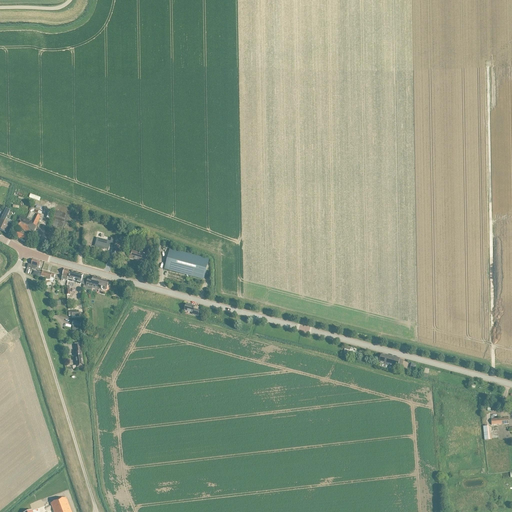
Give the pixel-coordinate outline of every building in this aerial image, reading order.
[(0,230),(6,233),(8,229),(10,226),(9,225),(12,221),(7,219),(11,211),(6,208),(0,221),(0,229),(0,230),(0,229),(0,230)] [(60,235),(60,233),(65,214),(54,211),(48,232),(60,235)] [(33,232),(41,217),(30,212),(26,220),(18,216),(16,220),(13,219),(11,222),(17,225),(16,228),(20,230),(16,238),(27,243),(30,237),(28,236),(31,231),(33,232)] [(97,239),(95,247),(108,251),(110,246),(113,247),(115,240),(111,239),(110,242),(97,239)] [(204,279),(209,260),(170,250),(165,269),(204,279)] [(139,254),(132,252),(130,258),(141,261),(143,254),(139,253),(139,254)] [(39,266),(40,264),(40,262),(33,260),(32,260),(31,265),(28,264),(27,268),(38,271),(39,266)] [(40,278),(41,276),(42,273),(27,269),(26,273),(40,278)] [(68,281),(70,271),(64,269),(62,275),(63,275),(61,281),(63,281),(64,280),(68,281)] [(76,283),(81,285),(83,275),(70,271),(68,281),(73,282),(76,283)] [(100,280),(101,279),(94,277),(93,280),(89,279),(86,290),(91,291),(92,289),(97,290),(97,287),(101,289),(101,290),(102,290),(106,291),(107,287),(108,283),(100,280)] [(198,316),(199,311),(194,309),(195,307),(186,305),(184,311),(193,313),(192,315),(198,316)] [(80,332),(81,327),(79,327),(80,323),(73,322),(72,326),(73,326),(72,331),(80,332)] [(83,360),(81,346),(81,343),(74,344),(76,353),(74,353),(75,357),(76,357),(77,368),(78,368),(79,370),(83,370),(83,367),(82,360),(83,360)] [(400,359),(381,354),(379,363),(397,368),(398,366),(402,367),(404,361),(400,359)] [(436,374),(433,374),(433,376),(442,377),(442,368),(437,368),(436,374)] [(54,511),(71,511),(66,498),(51,504),(54,511)]
